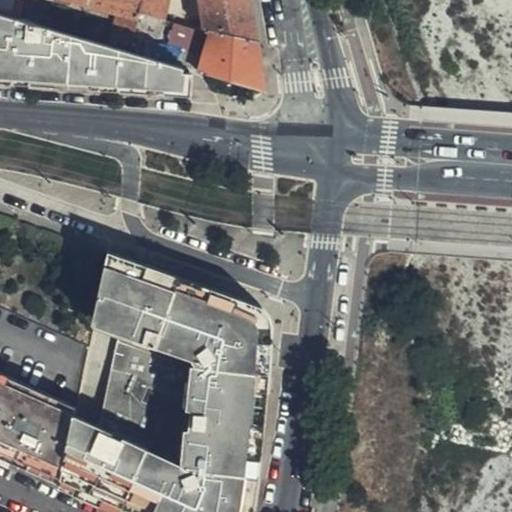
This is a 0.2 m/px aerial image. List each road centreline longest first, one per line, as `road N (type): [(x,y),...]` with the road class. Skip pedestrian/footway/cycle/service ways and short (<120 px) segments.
road 1 (secondary): [(20,114),(330,152)]
road 2 (secondary): [(285,511),(318,297)]
road 3 (residential): [(137,230),(152,244),(318,297)]
road 4 (residential): [(20,114),(124,154),(137,230)]
road 5 (secondary): [(330,152),(511,169)]
road 6 (secondary): [(301,0),(330,152)]
road 7 (secondary): [(318,297),(330,152)]
road 8 (residential): [(137,230),(0,187)]
